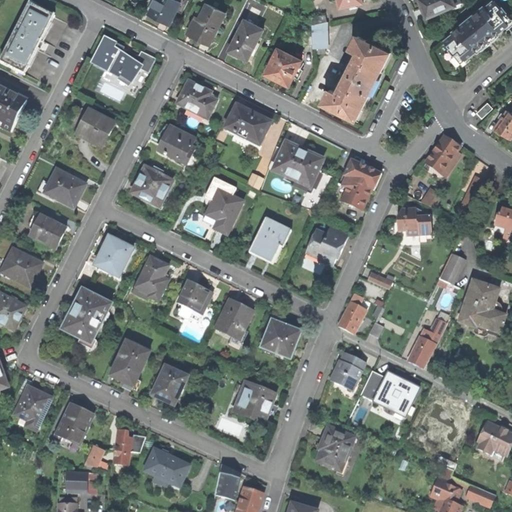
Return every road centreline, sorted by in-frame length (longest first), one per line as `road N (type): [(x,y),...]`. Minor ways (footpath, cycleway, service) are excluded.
road 1 (residential): [(98,208),(29,347),(36,365),(267,469)]
road 2 (residential): [(98,208),(325,321)]
road 3 (residential): [(180,52),(400,163)]
road 4 (residential): [(102,12),(0,212)]
road 5 (residential): [(180,52),(98,208)]
road 6 (residential): [(325,321),(400,163)]
road 7 (residential): [(267,469),(277,460),(325,321)]
road 8 (residential): [(397,0),(446,112)]
